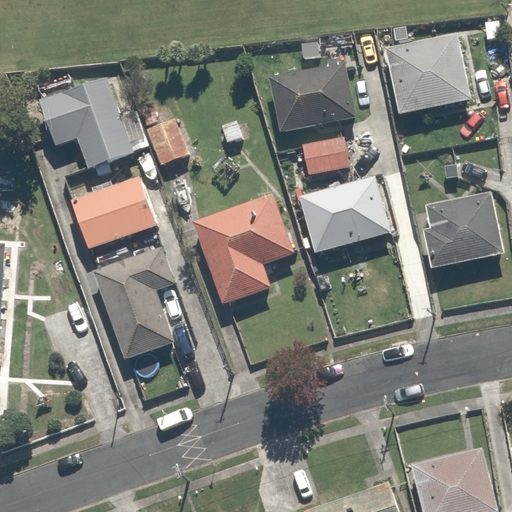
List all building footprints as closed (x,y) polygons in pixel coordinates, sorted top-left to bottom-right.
[(391,55),(407,122),(486,103),(471,37),(391,55)] [(347,70),(270,87),(281,136),(358,119),(347,70)] [(121,79),(44,107),(60,150),(80,143),(94,181),(151,160),(121,79)] [(175,97),(142,109),(164,172),(198,160),(175,97)] [(305,148),(311,180),(356,172),(351,140),(305,148)] [(304,201),(321,258),(397,236),(381,179),(304,201)] [(76,207),(95,258),(164,232),(145,181),(76,207)] [(273,195),(195,225),(231,315),(283,295),(273,270),(299,260),(273,195)] [(511,249),(502,201),(429,216),(433,233),(425,234),(433,276),(511,260),(511,249)] [(169,249),(100,273),(133,367),(191,347),(174,298),(185,294),(169,249)] [(0,405),(13,255),(0,253),(0,405)] [(500,511),(486,457),(419,475),(428,511),(500,511)] [(320,511),(399,511),(391,488),(320,511)]
